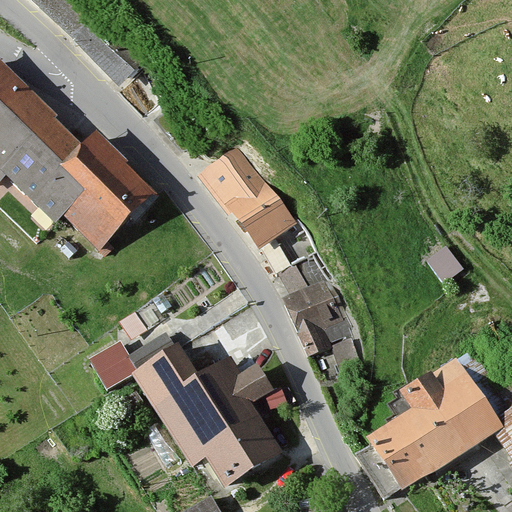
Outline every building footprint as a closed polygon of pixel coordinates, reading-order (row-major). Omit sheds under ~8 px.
[(79,24),(55,0),(19,0),(62,41),(79,24)] [(132,76),(82,28),(66,45),(116,93),(132,76)] [(50,123),(0,74),(0,186),(1,186),(48,231),(56,222),(94,259),(127,225),(123,221),(147,195),(88,138),(75,151),(48,125),(50,123)] [(292,226),(233,150),(193,181),(252,257),(292,226)] [(288,272),(274,247),(259,255),(273,280),(288,272)] [(460,273),(441,250),(424,265),(443,287),(460,273)] [(318,281),(308,262),(279,278),(289,296),(318,281)] [(354,333),(333,282),(285,302),(303,346),(306,345),(311,358),(335,348),(332,342),(354,333)] [(143,339),(132,319),(116,327),(128,348),(143,339)] [(353,368),(345,347),(330,353),(337,374),(353,368)] [(127,377),(112,349),(82,366),(96,393),(127,377)] [(190,383),(168,351),(121,383),(175,461),(184,454),(214,497),(274,455),(244,412),(264,399),(246,374),(234,382),(221,362),(190,383)] [(497,432),(448,362),(390,398),(400,414),(352,444),(360,458),(353,462),(380,505),(497,432)]
